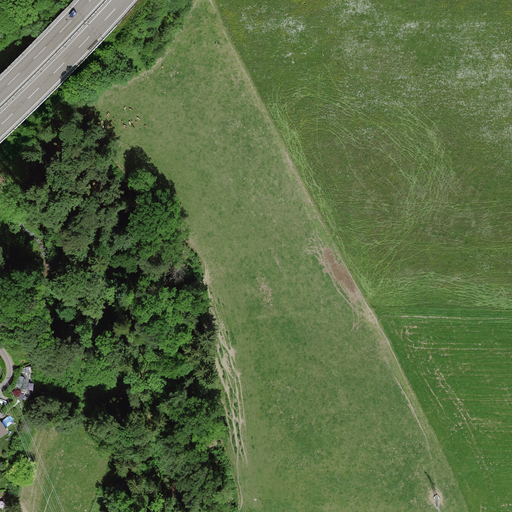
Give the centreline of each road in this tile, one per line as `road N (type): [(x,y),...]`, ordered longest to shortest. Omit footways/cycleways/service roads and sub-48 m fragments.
road 1 (track): [(188,511),(164,438),(167,392),(140,320),(27,188),(5,132),(14,118),(26,122),(47,161),(152,232),(194,288),(222,291)]
road 2 (motorway): [(0,125),(122,0)]
road 3 (motorway): [(89,0),(0,92)]
